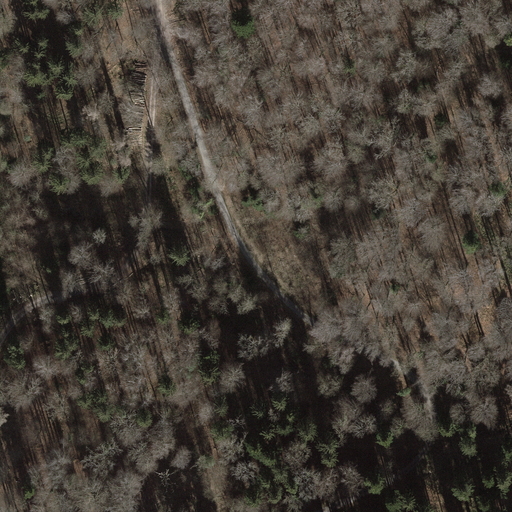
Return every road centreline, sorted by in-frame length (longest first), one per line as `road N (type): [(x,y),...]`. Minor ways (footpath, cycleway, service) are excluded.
road 1 (track): [(321,511),(419,458),(434,431),(433,404),(403,368),(292,307),(255,265),(221,201),(160,23)]
road 2 (track): [(0,346),(20,312),(105,282),(130,266),(145,237),(160,23)]
